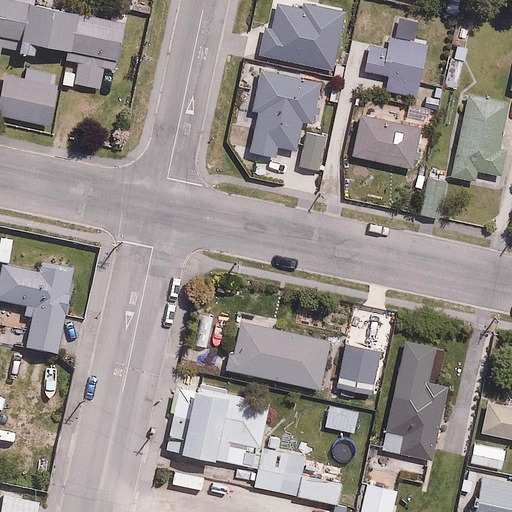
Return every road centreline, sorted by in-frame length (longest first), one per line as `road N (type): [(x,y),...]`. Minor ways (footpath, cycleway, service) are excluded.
road 1 (residential): [(511,282),(161,208)]
road 2 (residential): [(161,208),(97,511)]
road 3 (residential): [(205,0),(161,208)]
road 4 (residential): [(161,208),(0,175)]
